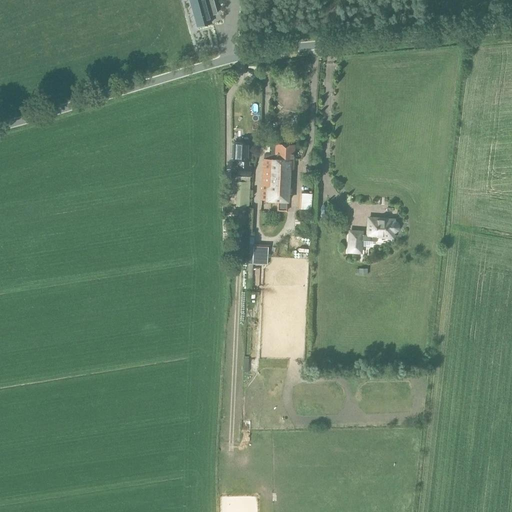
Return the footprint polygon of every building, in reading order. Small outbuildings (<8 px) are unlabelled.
[(213,2),(212,0),(190,0),(193,10),(197,27),(211,23),(209,16),(210,15),(207,6),(213,4),(213,2)] [(243,72),(243,87),(253,87),(254,72),(243,72)] [(234,144),(232,144),(231,156),(234,156),(234,158),(240,158),(240,164),(238,164),(237,174),(250,174),(250,165),(248,165),(249,159),(251,159),(251,151),(249,151),(249,143),(234,142),(234,144)] [(294,145),(276,144),(275,159),(263,159),(261,200),(287,201),(290,161),(293,161),(294,145)] [(250,182),(237,181),(236,206),(248,207),(250,182)] [(362,232),(350,232),(349,252),(361,252),(362,240),(377,241),(377,236),(393,237),(393,232),(397,231),(398,227),(397,224),(394,222),(394,220),(369,218),(368,235),(362,235),(362,232)] [(261,266),(261,253),(253,253),(253,265),(261,266)] [(252,363),(252,352),(244,352),(245,364),(252,363)]
